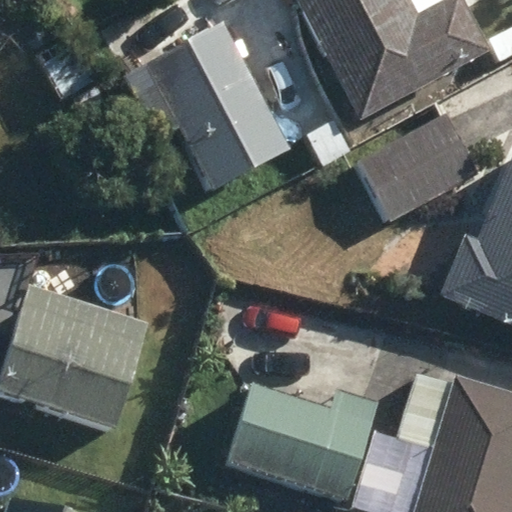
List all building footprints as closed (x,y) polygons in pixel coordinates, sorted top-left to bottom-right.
[(293,0),(361,125),(490,56),(459,0),(419,21),(407,0),(293,0)] [(179,136),(214,199),(293,155),(225,31),(124,87),(157,148),(179,136)] [(359,166),(391,226),(479,178),(447,119),(359,166)] [(310,145),(325,167),(350,150),(335,128),(310,145)] [(441,299),(511,328),(511,165),(477,249),(465,245),(441,299)] [(0,393),(0,398),(116,436),(147,333),(31,295),(0,393)] [(416,511),(511,511),(511,401),(457,385),(454,391),(419,380),(399,443),(435,454),(416,511)] [(229,468),(347,506),(379,408),(342,396),(335,417),(254,392),(229,468)]
